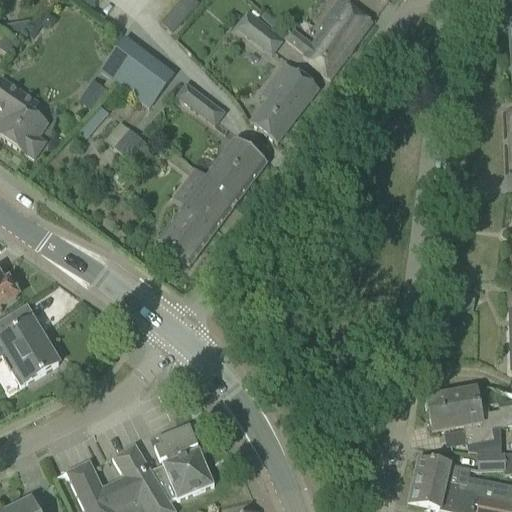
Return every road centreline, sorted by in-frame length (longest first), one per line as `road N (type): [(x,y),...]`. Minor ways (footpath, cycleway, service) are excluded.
road 1 (residential): [(372,511),(396,404),(449,0)]
road 2 (residential): [(417,0),(174,338)]
road 3 (tertiary): [(174,338),(0,213)]
road 4 (residential): [(0,457),(106,406),(174,338)]
road 5 (tertiary): [(291,511),(241,409),(174,338)]
